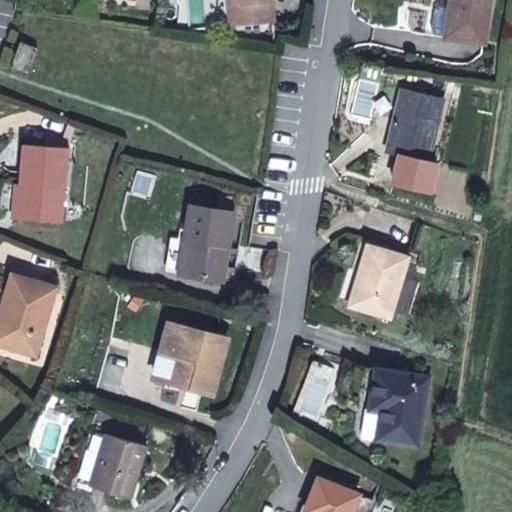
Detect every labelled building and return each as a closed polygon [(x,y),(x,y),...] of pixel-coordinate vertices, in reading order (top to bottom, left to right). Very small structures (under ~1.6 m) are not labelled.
[(229,0),(231,23),(274,20),(272,0),(229,0)] [(485,42),(490,0),(451,0),(451,2),(440,1),(435,5),(432,26),(436,31),(450,33),(449,36),(449,37),(485,42)] [(32,64),(38,48),(21,41),(15,58),(32,64)] [(440,116),(444,99),(402,89),(387,151),(429,161),(437,127),(440,116)] [(445,128),(448,118),(440,116),(437,127),(445,128)] [(62,221),(68,148),(25,145),(21,185),(24,185),(22,217),(62,221)] [(396,200),(406,165),(394,162),(384,196),(396,200)] [(22,217),(24,185),(21,185),(15,184),(13,217),(22,217)] [(223,280),(234,213),(191,206),(186,239),(173,237),(168,271),(223,280)] [(421,255),(430,225),(418,221),(409,252),(421,255)] [(391,318),(409,257),(367,244),(357,277),(361,278),(352,306),(391,318)] [(0,343),(35,354),(55,287),(13,275),(0,317),(0,343)] [(213,394),(228,338),(169,322),(162,350),(179,355),(171,383),(213,394)] [(171,383),(179,355),(162,350),(154,378),(171,383)] [(417,444),(428,377),(377,369),(371,408),(383,410),(379,438),(417,444)] [(131,497),(147,445),(135,441),(106,433),(90,484),(115,492),(131,497)] [(352,511),(359,495),(320,478),(307,511),(309,511),(352,511)] [(368,511),(373,500),(359,495),(352,511),(368,511)]
